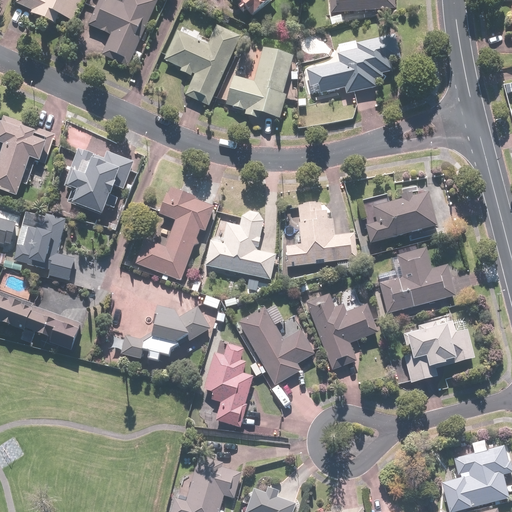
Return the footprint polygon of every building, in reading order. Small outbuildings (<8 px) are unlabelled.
[(74,22),(83,0),(18,0),(17,4),(33,12),(33,14),(58,25),(62,16),(74,22)] [(103,57),(130,69),(160,1),(158,0),(126,0),(125,4),(116,0),(101,0),(90,26),(112,36),(103,57)] [(239,0),(253,18),(276,0),(239,0)] [(330,0),(331,15),(398,11),(397,0),(330,0)] [(186,96),(211,108),(243,37),(218,26),(209,45),(179,32),(165,61),(183,69),(181,73),(192,78),(194,74),(196,75),(186,96)] [(403,60),(398,35),(338,48),(341,62),(307,69),(313,97),(347,90),(348,95),(379,89),(377,79),(384,78),(384,75),(395,72),(393,62),(403,60)] [(235,76),(227,106),(247,112),(246,116),(261,120),(262,116),(282,121),(289,95),(285,94),(295,57),(265,48),(255,81),(235,76)] [(0,142),(5,144),(0,158),(0,189),(18,196),(31,158),(42,161),(44,155),(48,157),(56,134),(6,117),(0,133),(0,142)] [(125,190),(136,162),(109,152),(106,159),(78,149),(64,187),(74,190),(69,204),(90,212),(91,209),(105,214),(116,186),(125,190)] [(206,232),(216,207),(197,199),(198,197),(171,187),(162,210),(178,217),(167,246),(147,238),(137,264),(182,281),(201,230),(206,232)] [(377,220),(366,223),(371,243),(442,225),(433,191),(415,196),(414,192),(402,195),(403,199),(374,206),(377,220)] [(299,205),(303,245),(287,246),(289,267),(358,259),(355,233),(336,235),(334,219),(329,219),(329,211),(323,212),(322,202),(299,205)] [(40,264),(54,268),(52,277),(70,282),(76,259),(52,253),(56,238),(62,239),(67,222),(55,219),(54,222),(44,220),(45,216),(28,212),(24,226),(30,227),(26,246),(20,244),(15,261),(40,267),(40,264)] [(249,212),(243,216),(241,226),(229,223),(224,243),(212,240),(206,265),(271,281),(277,255),(258,251),(265,221),(261,214),(249,212)] [(0,244),(14,248),(19,227),(0,222),(0,244)] [(395,271),(377,275),(387,313),(458,295),(450,266),(433,270),(427,247),(392,256),(395,271)] [(6,259),(4,266),(22,271),(24,264),(6,259)] [(337,308),(330,291),(306,301),(335,371),(358,361),(351,344),(379,333),(367,304),(347,313),(344,305),(337,308)] [(221,300),(206,295),(203,305),(218,310),(221,300)] [(73,350),(82,328),(60,320),(59,322),(52,319),(53,317),(24,305),(25,303),(12,298),(11,300),(0,296),(0,322),(24,331),(21,340),(32,344),(37,331),(54,338),(52,342),(73,350)] [(247,304),(235,310),(240,319),(252,313),(247,304)] [(267,308),(241,323),(276,384),(301,370),(298,364),(316,353),(303,329),(286,339),(277,325),(284,321),(276,305),(268,310),(267,308)] [(182,348),(180,345),(196,338),(198,341),(212,334),(198,312),(182,322),(178,316),(160,311),(157,341),(146,347),(127,343),(123,360),(143,364),(144,354),(150,355),(150,364),(161,365),(161,357),(171,360),(172,356),(182,348)] [(424,321),(425,326),(418,328),(419,331),(406,335),(410,350),(413,349),(414,354),(405,356),(412,384),(439,377),(436,368),(476,358),(469,330),(456,333),(452,314),(424,321)] [(212,397),(217,398),(212,419),(242,427),(254,376),(245,374),(248,363),(242,362),(245,348),(222,342),(219,354),(215,354),(206,390),(213,392),(212,397)] [(474,453),(436,463),(448,511),(451,511),(510,497),(504,475),(511,473),(511,460),(509,460),(505,445),(487,450),(485,441),(472,444),(474,453)] [(226,463),(199,456),(187,501),(176,498),(172,511),(221,511),(225,497),(236,500),(243,473),(225,469),(226,463)] [(294,511),(297,504),(279,497),(281,489),(270,485),(267,493),(255,489),(247,511),(294,511)]
